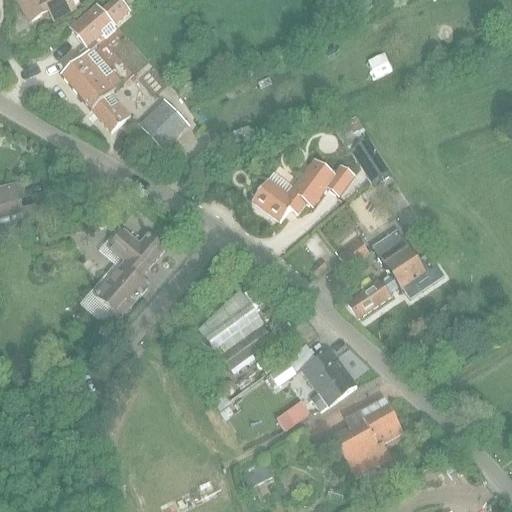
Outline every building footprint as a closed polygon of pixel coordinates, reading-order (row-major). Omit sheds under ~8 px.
[(19,0),(32,23),(49,13),(53,20),(73,10),(67,0),(19,0)] [(69,31),(78,41),(87,51),(103,37),(106,40),(115,32),(113,28),(114,27),(130,14),(121,4),(115,0),(113,0),(101,11),(97,7),(69,31)] [(111,96),(123,86),(92,52),(62,78),(112,136),(131,119),(111,96)] [(350,155),(349,155),(372,189),(391,177),(369,142),(365,144),(360,136),(365,134),(355,118),(334,130),(350,155)] [(252,204),(281,225),(289,213),(297,218),(305,206),(313,211),(327,192),(339,200),(354,180),(340,169),(334,178),(313,163),(287,197),(271,186),(267,183),(252,204)] [(0,230),(39,220),(35,207),(22,211),(15,186),(0,189),(0,230)] [(380,283),(347,306),(357,322),(391,299),(390,297),(398,291),(400,294),(402,292),(409,302),(444,278),(429,257),(419,264),(402,239),(397,232),(380,244),(384,251),(375,257),(390,280),(382,285),(380,283)] [(147,290),(139,283),(165,252),(149,238),(140,248),(125,234),(110,251),(126,264),(96,299),(121,320),(147,290)] [(339,260),(349,272),(369,256),(359,243),(339,260)] [(311,273),(317,279),(327,269),(322,263),(311,273)] [(241,345),(220,359),(230,373),(251,359),(272,344),(262,330),(241,345)] [(318,396),(311,401),(320,414),(327,409),(328,409),(339,401),(339,402),(356,389),(345,374),(329,352),(301,372),(310,385),(318,396)] [(258,360),(258,365),(261,370),(267,370),(271,366),(272,361),(268,357),(263,356),(258,360)] [(29,393),(17,396),(22,420),(35,417),(29,393)] [(226,395),(214,404),(220,412),(232,403),(226,395)] [(333,440),(355,480),(389,462),(381,447),(402,436),(396,424),(385,403),(349,422),(351,425),(347,428),(349,432),(333,440)] [(277,422),(285,434),(310,416),(301,404),(277,422)] [(240,474),(249,491),(271,480),(263,462),(240,474)]
